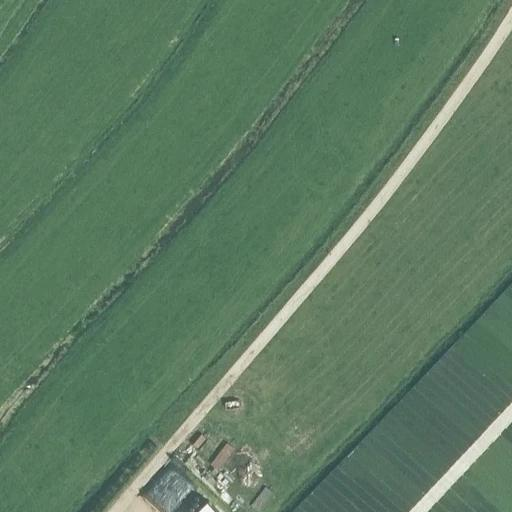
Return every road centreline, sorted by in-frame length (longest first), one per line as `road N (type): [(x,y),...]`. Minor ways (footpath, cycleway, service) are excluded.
road 1 (track): [(511,20),(393,185),(123,511)]
road 2 (track): [(422,511),(511,414)]
